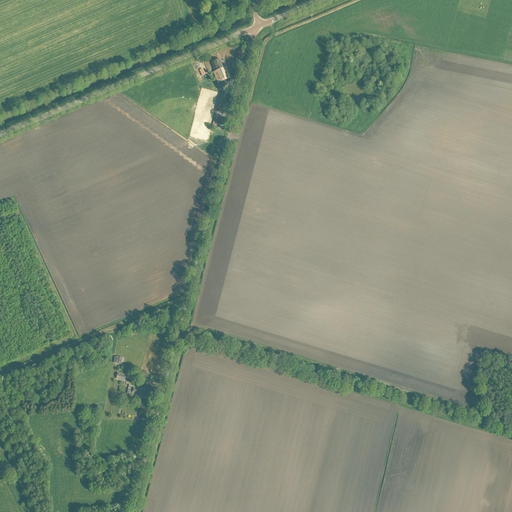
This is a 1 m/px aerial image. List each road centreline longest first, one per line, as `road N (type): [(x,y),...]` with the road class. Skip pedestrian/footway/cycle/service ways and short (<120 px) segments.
road 1 (unclassified): [(256,26),(131,511)]
road 2 (track): [(177,334),(511,435)]
road 3 (unclassified): [(256,26),(0,134)]
